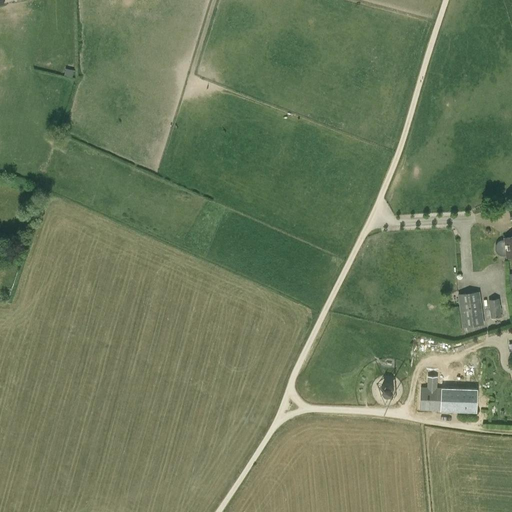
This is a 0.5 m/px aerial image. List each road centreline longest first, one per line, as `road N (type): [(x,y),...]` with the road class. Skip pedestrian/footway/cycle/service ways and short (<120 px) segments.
road 1 (track): [(446,0),(396,159),(273,426)]
road 2 (track): [(511,432),(308,409),(273,426)]
